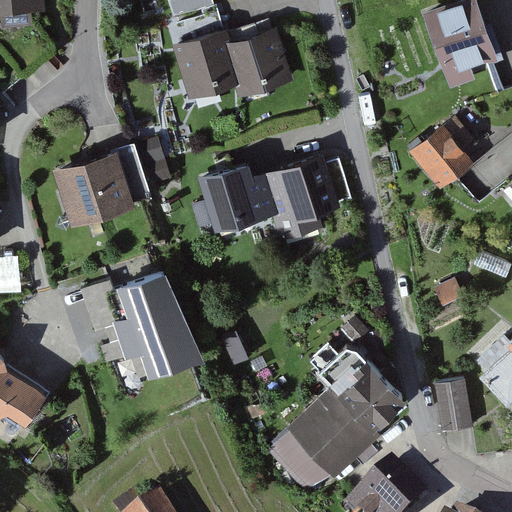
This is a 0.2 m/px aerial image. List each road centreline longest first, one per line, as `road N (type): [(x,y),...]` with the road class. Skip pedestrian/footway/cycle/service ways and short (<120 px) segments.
road 1 (residential): [(328,0),(423,433),(453,469),(511,499)]
road 2 (residential): [(88,0),(89,70),(35,107),(15,133),(9,162),(56,341)]
